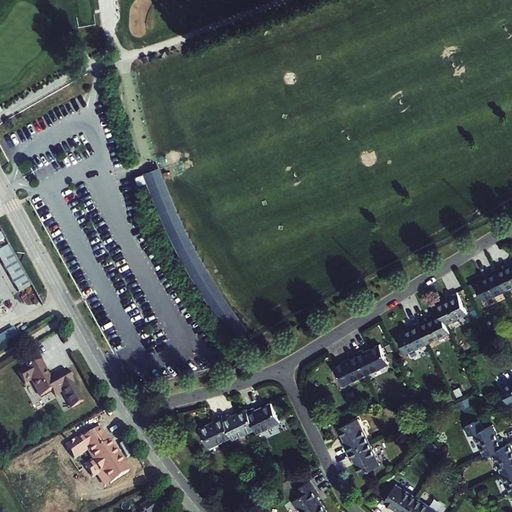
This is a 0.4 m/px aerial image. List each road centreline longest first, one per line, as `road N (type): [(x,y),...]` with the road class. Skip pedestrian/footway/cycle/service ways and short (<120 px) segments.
road 1 (residential): [(281,366),(511,232)]
road 2 (residential): [(126,410),(0,183)]
road 3 (residential): [(281,366),(357,511)]
road 4 (residential): [(126,410),(230,387),(281,366)]
road 5 (residential): [(201,511),(126,410)]
